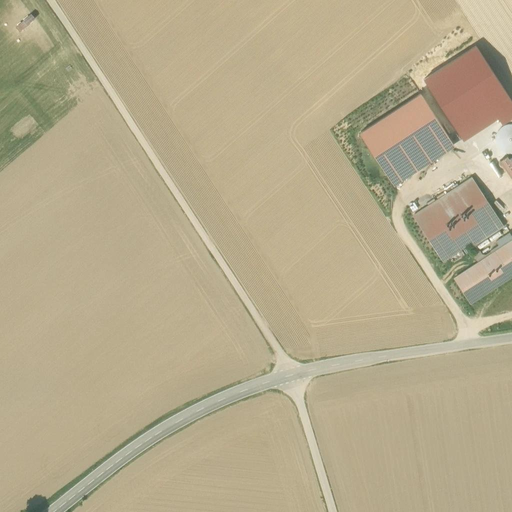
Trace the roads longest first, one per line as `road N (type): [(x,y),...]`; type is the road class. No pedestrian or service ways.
road 1 (unclassified): [(289,373),(50,0)]
road 2 (tertiary): [(289,373),(158,432),(54,511)]
road 3 (tertiary): [(511,337),(289,373)]
road 4 (unclassified): [(331,511),(289,373)]
